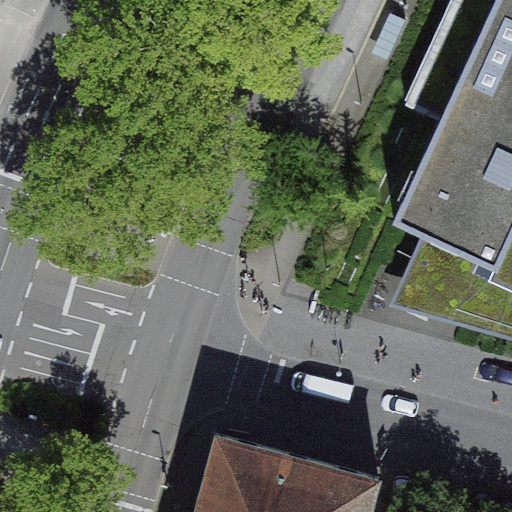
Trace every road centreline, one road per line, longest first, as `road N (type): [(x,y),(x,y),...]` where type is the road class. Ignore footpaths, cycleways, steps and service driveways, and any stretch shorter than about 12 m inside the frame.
road 1 (secondary): [(167,355),(320,0)]
road 2 (residential): [(167,355),(511,432)]
road 3 (secondary): [(104,0),(23,185),(0,275)]
road 4 (residential): [(0,319),(167,355)]
road 5 (secondary): [(124,511),(167,355)]
